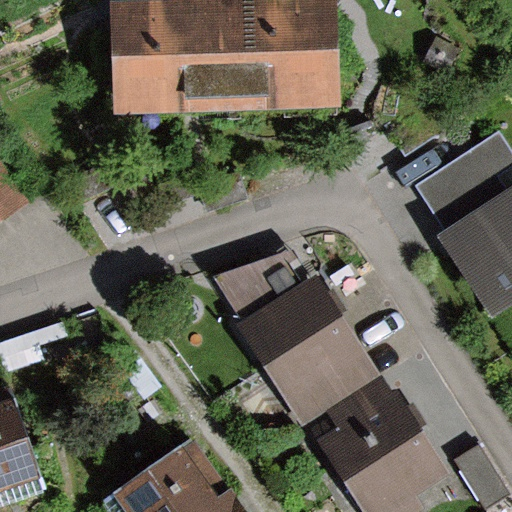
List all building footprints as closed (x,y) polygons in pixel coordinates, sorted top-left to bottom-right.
[(328,12),(119,18),(122,118),(331,112),(328,12)] [(511,137),(429,196),(511,313),(511,137)] [(0,186),(0,231),(21,216),(0,186)] [(251,334),(317,433),(380,392),(314,292),(251,334)] [(317,433),(368,511),(414,511),(446,491),(380,392),(317,433)] [(0,494),(42,481),(14,395),(0,399),(0,494)] [(511,487),(486,443),(460,458),(488,505),(511,490),(511,487)] [(117,499),(126,511),(236,511),(190,447),(117,499)]
